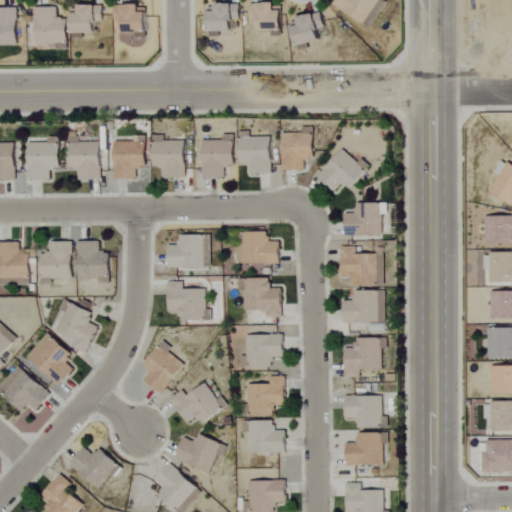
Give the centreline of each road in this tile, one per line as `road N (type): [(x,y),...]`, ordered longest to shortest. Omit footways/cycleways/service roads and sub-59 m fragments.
road 1 (residential): [(511,91),(0,98)]
road 2 (tertiary): [(431,511),(425,0)]
road 3 (residential): [(138,209),(137,322),(129,345),(0,493)]
road 4 (residential): [(0,210),(296,207),(312,223)]
road 5 (residential): [(317,511),(312,223)]
